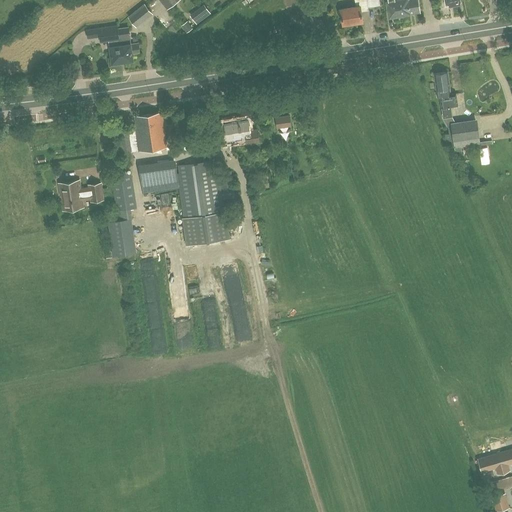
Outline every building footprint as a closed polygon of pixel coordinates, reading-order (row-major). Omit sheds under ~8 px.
[(159,0),(167,9),(177,0),(159,0)] [(340,9),(343,24),(363,21),(361,11),(368,10),(366,0),(354,0),(356,6),(340,9)] [(386,0),(389,16),(399,14),(396,0),(386,0)] [(396,0),(399,14),(404,14),(404,16),(410,15),(409,13),(409,12),(412,12),(420,10),(417,0),(396,0)] [(152,13),(144,4),(129,17),(136,26),(152,13)] [(197,24),(202,20),(195,11),(190,15),(197,24)] [(187,21),(181,25),(187,33),(193,28),(187,21)] [(122,61),(118,25),(86,29),(87,38),(100,37),(101,41),(114,39),(114,46),(110,46),(112,57),(108,58),(109,66),(120,65),(119,61),(122,61)] [(118,25),(122,61),(132,59),(132,53),(140,52),(138,43),(130,44),(126,44),(126,37),(129,36),(128,27),(118,28),(118,25)] [(450,87),(447,71),(434,73),(437,89),(438,96),(440,95),(442,107),(442,106),(443,116),(451,115),(449,105),(457,104),(455,92),(450,93),(449,87),(450,87)] [(162,112),(135,116),(139,150),(167,146),(162,112)] [(290,115),(275,117),(277,128),(292,126),(290,115)] [(225,127),(215,129),(214,127),(206,128),(208,143),(217,141),(216,139),(227,138),(227,141),(249,137),(250,143),(259,141),(257,129),(249,131),(248,120),(224,124),(225,127)] [(479,136),(477,123),(452,126),(453,139),(479,136)] [(128,128),(118,130),(123,165),(134,164),(128,128)] [(179,188),(175,159),(138,165),(143,193),(179,188)] [(214,160),(178,165),(186,217),(182,217),(186,245),(230,239),(226,211),(222,212),(220,199),(235,197),(231,171),(216,173),(214,160)] [(132,219),(131,208),(136,207),(131,173),(112,176),(118,220),(132,219)] [(89,187),(81,188),(79,180),(59,183),(63,209),(83,206),(82,196),(90,194),(91,201),(103,199),(101,183),(89,185),(89,187)] [(240,280),(227,281),(228,294),(241,293),(240,280)] [(178,348),(193,346),(185,297),(171,299),(178,348)] [(511,449),(478,459),(482,471),(496,467),(495,462),(506,459),(507,464),(511,462),(511,449)] [(496,510),(509,507),(505,494),(493,497),(496,510)]
